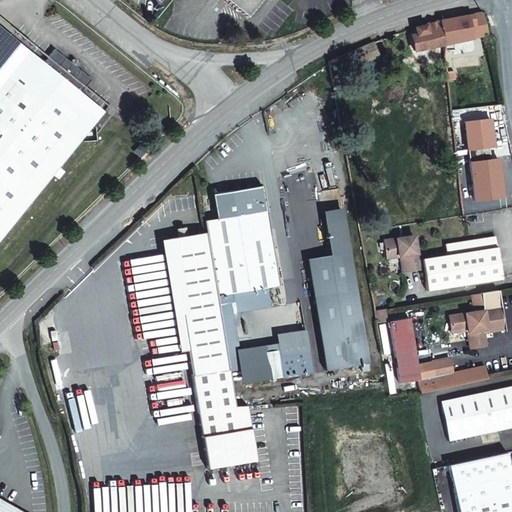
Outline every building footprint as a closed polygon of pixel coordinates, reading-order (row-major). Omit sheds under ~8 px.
[(226,0),(246,16),(259,0),(226,0)] [(482,12),(439,20),(440,22),(443,43),(443,46),(444,51),(454,50),(455,50),(454,42),(487,35),(482,12)] [(443,43),(440,22),(426,26),(415,29),(417,35),(411,36),(414,52),(443,46),(443,43)] [(372,43),(327,61),(332,87),(339,86),(343,85),(340,71),(359,63),(377,56),(372,43)] [(20,45),(0,69),(0,239),(26,207),(103,112),(80,93),(91,80),(76,68),(70,63),(54,50),(43,64),(20,45)] [(454,50),(444,51),(446,72),(455,71),(454,50)] [(73,59),(70,63),(76,68),(79,64),(73,59)] [(340,94),(339,86),(332,87),(334,95),(340,94)] [(134,152),(140,158),(148,149),(143,143),(134,152)] [(186,350),(196,408),(201,436),(207,469),(255,460),(250,428),(246,406),(234,406),(228,372),(220,323),(217,305),(216,297),(226,295),(232,294),(265,288),(278,286),(265,210),(261,185),(211,193),(215,218),(203,220),(205,232),(168,239),(186,350)] [(386,259),(399,257),(403,256),(406,272),(419,270),(418,260),(414,235),(383,240),(386,259)] [(427,291),(502,279),(495,236),(445,245),(447,255),(422,259),(424,269),(427,291)] [(186,350),(168,239),(160,240),(178,352),(186,350)] [(337,254),(344,291),(355,289),(348,252),(337,254)] [(265,288),(232,294),(235,312),(268,307),(265,288)] [(344,291),(312,296),(324,371),(367,364),(355,289),(344,291)] [(504,329),(498,290),(481,293),(471,295),(472,302),(473,306),(483,305),(484,310),(448,316),(451,330),(467,328),(467,330),(470,348),(485,346),(483,333),(504,329)] [(216,297),(217,305),(227,303),(226,295),(216,297)] [(217,305),(220,323),(233,321),(232,314),(230,314),(227,303),(217,305)] [(385,309),(375,310),(377,322),(387,321),(385,309)] [(220,323),(228,372),(242,369),(233,321),(220,323)] [(275,336),(278,351),(307,347),(303,331),(275,336)] [(278,351),(282,377),(311,373),(307,347),(278,351)] [(449,358),(432,362),(415,365),(420,393),(455,385),(452,373),(452,372),(449,358)] [(484,365),(452,372),(452,373),(455,385),(487,378),(484,365)] [(511,385),(439,402),(448,441),(511,426),(511,385)] [(457,511),(511,511),(511,463),(510,464),(507,452),(448,465),(457,511)] [(26,511),(0,497),(0,511),(26,511)]
